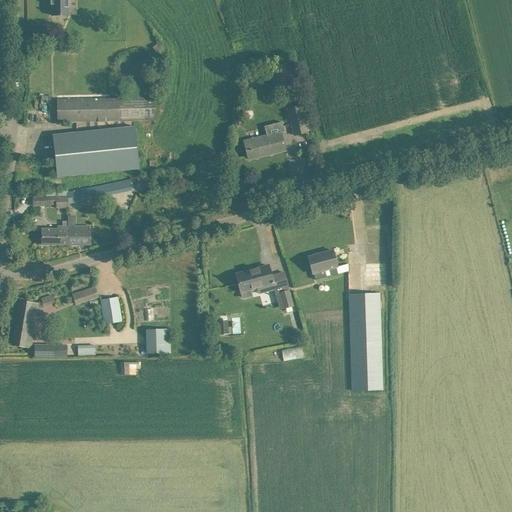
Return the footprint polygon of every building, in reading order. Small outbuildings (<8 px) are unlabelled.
[(68,15),(68,0),(67,0),(51,0),(52,15),(68,15)] [(160,41),(152,47),(156,53),(164,47),(160,41)] [(58,122),(154,120),(154,97),(58,99),(58,122)] [(300,103),(287,107),(294,134),(308,131),(300,103)] [(268,135),(244,141),(248,159),(285,150),(281,132),(286,130),(284,121),(266,125),(268,135)] [(57,177),(138,169),(134,126),(52,135),(57,177)] [(153,179),(145,180),(146,187),(152,186),(154,185),(153,179)] [(69,191),(69,204),(123,192),(121,181),(85,189),(85,187),(69,191)] [(50,192),(44,192),(45,197),(45,205),(56,204),(56,208),(68,207),(68,204),(69,204),(69,191),(68,191),(67,189),(50,192)] [(33,221),(24,224),(27,232),(29,233),(36,230),(33,221)] [(41,244),(68,245),(68,226),(59,226),(58,229),(42,229),(41,244)] [(68,226),(68,245),(90,245),(91,226),(68,226)] [(332,250),(308,257),(313,273),(314,273),(315,279),(337,273),(336,267),(337,267),(332,250)] [(269,265),(236,275),(238,284),(240,292),(242,297),(250,295),(249,289),(257,287),(273,283),(271,275),(269,265)] [(73,294),(76,304),(97,297),(94,288),(73,294)] [(289,292),(280,294),(284,309),(293,306),(289,292)] [(379,293),(349,294),(349,304),(352,391),(382,390),(380,312),(380,305),(379,293)] [(101,301),(105,324),(121,321),(117,298),(101,301)] [(12,345),(22,347),(31,349),(38,303),(19,300),(12,345)] [(228,334),(227,320),(218,320),(220,334),(228,334)] [(147,353),(170,352),(169,330),(147,330),(147,353)] [(67,346),(35,345),(34,357),(66,358),(67,346)] [(95,345),(78,346),(78,356),(95,356),(95,345)] [(281,360),(302,358),(301,348),(280,350),(281,360)] [(120,362),(120,375),(136,375),(136,369),(140,369),(140,362),(120,362)]
